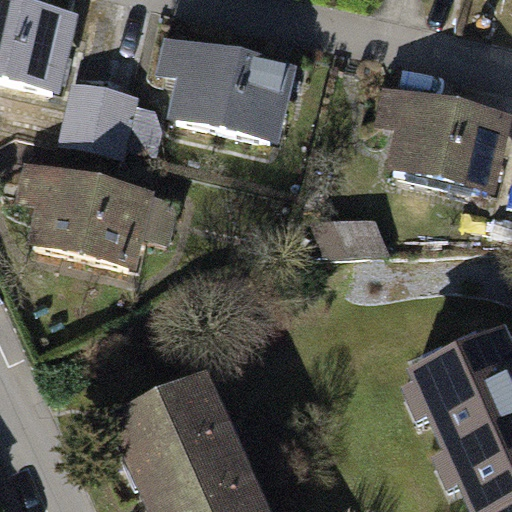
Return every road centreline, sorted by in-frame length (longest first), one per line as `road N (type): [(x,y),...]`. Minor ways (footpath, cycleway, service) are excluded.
road 1 (residential): [(215,0),(511,79)]
road 2 (residential): [(61,511),(0,374)]
